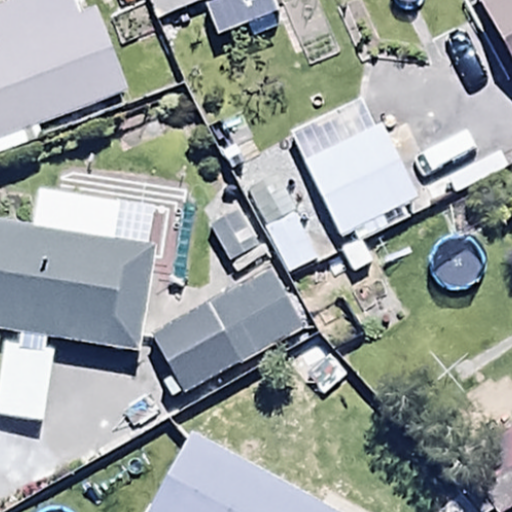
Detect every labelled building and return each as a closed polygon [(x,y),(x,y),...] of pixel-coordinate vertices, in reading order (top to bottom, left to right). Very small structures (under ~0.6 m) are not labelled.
[(0,158),(38,145),(32,130),(118,99),(123,111),(180,87),(157,34),(103,57),(84,14),(74,18),(65,0),(9,0),(0,4),(0,158)] [(501,62),(511,80),(511,0),(462,0),(470,14),(434,34),(463,84),(501,62)] [(362,95),(278,139),(333,246),(418,202),(362,95)] [(146,235),(89,227),(92,207),(33,199),(29,228),(0,224),(0,336),(129,354),(135,311),(146,235)] [(202,309),(231,369),(297,337),(269,277),(202,309)] [(469,511),(511,511),(511,427),(444,470),(469,511)] [(324,511),(181,443),(147,511),(324,511)]
